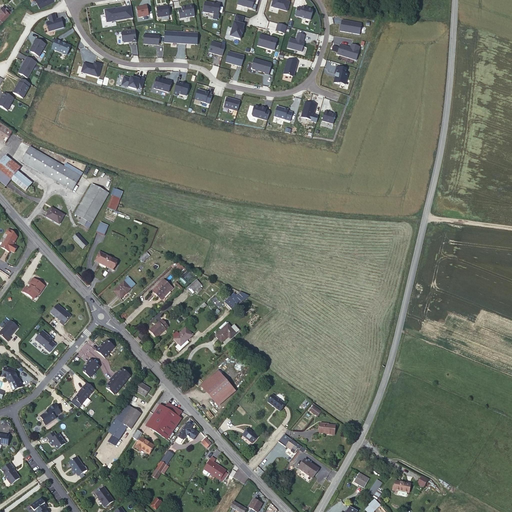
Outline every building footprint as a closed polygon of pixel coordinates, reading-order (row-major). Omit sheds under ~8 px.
[(273,0),(271,7),(287,11),(289,3),(283,1),(283,0),(273,0)] [(217,15),(219,4),(216,4),(216,5),(212,5),(212,4),(205,3),(203,12),(217,15)] [(0,13),(0,23),(12,12),(4,5),(1,8),(3,10),(0,13)] [(148,15),(146,5),(142,5),(142,6),(136,7),(138,17),(148,15)] [(167,5),(156,7),(158,17),(169,16),(167,5)] [(194,15),(192,5),(188,5),(189,6),(181,7),(181,10),(178,10),(179,18),(194,15)] [(113,9),(105,11),(107,23),(133,18),(131,7),(126,8),(127,9),(113,11),(113,10),(113,9)] [(295,16),(310,21),(313,12),(312,10),(302,7),(301,9),(297,8),(295,16)] [(56,20),(55,14),(49,16),(50,22),(47,22),(49,32),(64,27),(61,18),(56,20)] [(243,19),(235,17),(230,37),(240,40),(244,30),(243,30),(244,25),(242,25),(243,19)] [(362,23),(342,20),(340,31),(360,34),(362,23)] [(287,27),(278,24),(276,32),(285,34),(287,27)] [(136,42),(135,31),(121,33),(122,42),(124,43),(130,42),(131,43),(136,42)] [(196,44),(197,33),(164,31),(164,42),(196,44)] [(304,35),(298,33),(296,40),(290,38),(288,48),(302,52),(304,42),(302,42),(304,35)] [(158,36),(144,34),(143,44),(158,45),(158,36)] [(277,39),(261,34),(258,45),(274,50),(277,39)] [(46,44),(36,39),(34,42),(35,42),(31,50),(32,51),(40,56),(46,44)] [(71,46),(56,40),(52,50),(67,56),(71,46)] [(225,46),(212,42),(209,53),(222,56),(225,46)] [(351,48),(341,45),(338,54),(356,60),(359,50),(360,47),(352,44),(351,48)] [(244,56),(228,52),(225,62),(241,66),(244,56)] [(37,63),(27,57),(18,73),(28,79),(37,63)] [(272,64),(254,59),(251,67),(252,69),(265,73),(265,74),(268,75),(272,64)] [(294,76),(297,63),(288,60),(283,74),(292,77),(294,76)] [(93,66),(84,63),(81,73),(98,78),(102,65),(94,62),(93,66)] [(347,69),(337,67),(336,74),(335,78),(336,78),(335,83),(340,84),(340,83),(345,85),(348,74),(346,74),(347,69)] [(142,88),(145,80),(137,78),(137,79),(136,81),(131,79),(124,77),(122,86),(137,90),(138,87),(142,88)] [(167,81),(157,78),(154,88),(168,93),(172,82),(167,80),(167,81)] [(30,84),(21,79),(20,83),(19,82),(13,93),(23,99),(29,88),(28,88),(30,84)] [(186,96),(189,86),(181,84),(181,85),(177,84),(174,93),(186,96)] [(209,93),(198,90),(195,100),(210,104),(212,96),(208,95),(209,93)] [(0,106),(7,111),(14,99),(4,93),(2,97),(3,97),(1,100),(0,101),(0,106)] [(239,101),(226,98),(223,108),(237,111),(239,101)] [(316,105),(306,102),(301,117),(317,122),(318,117),(313,115),(316,105)] [(261,109),(254,107),(251,117),(267,121),(270,112),(266,111),(267,108),(261,107),(261,109)] [(288,110),(277,107),(274,117),(290,121),(292,113),(288,112),(288,110)] [(332,113),(325,111),(322,121),(333,124),(336,115),(331,114),(332,113)] [(0,140),(5,144),(12,132),(0,123),(0,140)] [(72,191),(81,177),(64,167),(30,147),(21,161),(72,191)] [(0,163),(0,180),(6,186),(11,179),(18,171),(3,159),(0,163)] [(83,173),(66,163),(64,167),(81,177),(83,173)] [(32,183),(18,171),(11,179),(26,191),(32,183)] [(91,224),(109,193),(92,184),(75,215),(82,218),(79,223),(85,226),(87,221),(91,224)] [(123,192),(115,189),(112,196),(111,197),(120,199),(123,192)] [(111,197),(107,208),(115,211),(120,199),(111,197)] [(59,225),(64,215),(51,208),(46,217),(59,225)] [(108,227),(100,224),(96,232),(104,236),(108,227)] [(7,238),(14,242),(17,237),(12,232),(9,230),(7,230),(6,233),(6,235),(8,236),(7,238)] [(83,249),(88,244),(77,233),(72,238),(83,249)] [(14,242),(7,238),(1,248),(9,252),(14,242)] [(139,259),(142,263),(149,256),(146,253),(139,259)] [(117,261),(104,254),(103,257),(98,255),(95,261),(100,264),(100,263),(107,266),(106,267),(112,270),(117,261)] [(176,261),(171,266),(175,270),(176,268),(182,274),(186,270),(176,261)] [(27,288),(23,293),(33,299),(36,295),(38,297),(42,291),(42,290),(45,286),(33,278),(27,288)] [(153,291),(162,300),(172,289),(163,280),(153,291)] [(202,285),(196,280),(187,289),(192,294),(195,291),(200,287),(202,285)] [(131,289),(124,282),(113,292),(120,298),(125,293),(126,294),(131,289)] [(238,306),(249,297),(240,292),(236,296),(234,293),(224,302),(227,304),(226,305),(232,311),(234,310),(238,306)] [(198,313),(207,306),(204,303),(196,311),(198,313)] [(60,323),(63,325),(71,316),(57,305),(50,313),(61,322),(60,323)] [(0,332),(0,335),(8,342),(10,339),(9,338),(17,327),(9,320),(0,332)] [(159,322),(149,331),(156,338),(166,330),(165,329),(168,327),(162,320),(159,322)] [(231,328),(228,324),(221,330),(215,336),(221,343),(228,337),(230,339),(239,331),(234,325),(231,328)] [(192,335),(186,328),(179,334),(177,332),(173,336),(175,338),(174,339),(179,344),(175,347),(179,351),(180,350),(189,342),(187,340),(192,335)] [(47,335),(43,331),(35,340),(45,349),(49,353),(56,345),(52,342),(53,341),(47,336),(47,335)] [(99,347),(96,351),(105,358),(115,347),(108,341),(105,341),(100,347),(99,347)] [(90,378),(99,367),(91,359),(87,363),(88,364),(83,370),(83,372),(90,378)] [(16,372),(5,368),(1,377),(7,379),(13,392),(23,387),(19,379),(18,379),(17,377),(16,378),(15,376),(16,376),(17,375),(16,372)] [(237,389),(219,368),(201,386),(219,406),(237,389)] [(116,374),(115,374),(123,384),(131,376),(122,369),(117,375),(116,374)] [(123,384),(115,374),(110,381),(111,382),(106,388),(115,395),(123,384)] [(145,397),(150,389),(140,383),(135,390),(145,397)] [(79,393),(74,399),(82,405),(92,393),(83,386),(78,392),(79,393)] [(280,411),(285,405),(273,396),(268,402),(280,411)] [(145,424),(160,435),(168,440),(181,417),(180,415),(182,410),(169,401),(165,405),(160,403),(154,411),(145,424)] [(61,412),(55,404),(49,409),(50,410),(40,417),(43,421),(43,422),(45,425),(46,425),(56,418),(55,417),(61,412)] [(114,436),(119,440),(120,440),(128,428),(131,429),(141,414),(133,408),(126,404),(109,431),(115,435),(114,436)] [(309,410),(318,416),(321,412),(313,406),(309,410)] [(186,425),(184,424),(183,427),(184,428),(179,436),(184,439),(186,436),(190,438),(191,437),(194,439),(198,434),(192,430),(192,431),(190,430),(192,427),(193,425),(189,421),(187,424),(186,425)] [(326,425),(326,424),(321,423),(320,433),(334,435),(335,426),(329,425),(326,425)] [(141,431),(137,428),(132,436),(135,439),(141,431)] [(252,443),(258,437),(248,429),(243,435),(252,443)] [(54,432),(47,437),(50,441),(49,442),(52,446),(54,445),(57,450),(65,444),(59,435),(57,436),(54,432)] [(0,444),(8,446),(9,436),(0,434),(0,444)] [(119,440),(114,436),(110,443),(115,446),(119,440)] [(145,439),(141,436),(134,447),(141,451),(142,449),(150,454),(155,445),(150,442),(151,441),(146,438),(145,439)] [(210,444),(205,438),(202,442),(207,447),(210,444)] [(298,449),(285,439),(282,444),(295,453),(298,449)] [(161,473),(163,474),(168,467),(166,465),(173,455),(168,451),(160,463),(159,463),(157,465),(158,466),(156,470),(161,473)] [(84,467),(77,458),(69,463),(71,466),(73,470),(72,471),(74,475),(76,474),(78,476),(87,470),(84,467)] [(212,458),(204,470),(203,472),(203,474),(207,476),(209,476),(210,474),(220,480),(225,472),(226,471),(213,463),(215,460),(212,458)] [(312,478),(319,469),(304,459),(298,468),(312,478)] [(11,463),(2,470),(6,475),(5,477),(11,485),(20,478),(14,470),(15,469),(11,463)] [(161,473),(156,470),(152,476),(156,479),(161,473)] [(364,488),(369,479),(359,473),(354,482),(364,488)] [(427,481),(421,478),(418,484),(424,487),(427,481)] [(377,483),(375,482),(368,494),(373,497),(382,483),(378,481),(377,483)] [(409,493),(410,485),(395,482),(394,490),(409,493)] [(104,488),(95,494),(98,497),(100,500),(99,500),(105,508),(113,501),(104,488)] [(41,498),(31,506),(35,511),(47,511),(45,509),(47,508),(46,505),(45,506),(44,505),(45,504),(41,498)] [(161,502),(156,499),(153,504),(158,507),(161,502)] [(372,511),(380,505),(375,499),(369,505),(370,506),(365,510),(367,511),(372,511)] [(255,511),(257,511),(262,505),(253,500),(249,508),(255,511)] [(233,502),(230,507),(238,511),(244,511),(246,509),(233,502)]
